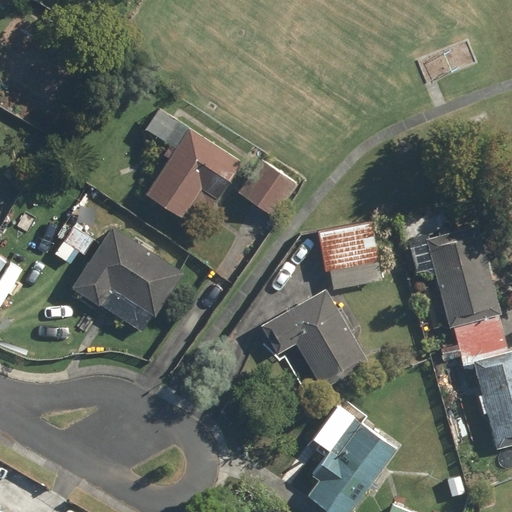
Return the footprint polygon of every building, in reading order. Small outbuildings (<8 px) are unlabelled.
[(145,196),(181,220),(201,191),(216,201),(240,166),(188,131),(174,152),(170,149),(163,158),(169,162),(145,196)] [(239,195),(274,221),(297,188),(261,163),(239,195)] [(316,229),(323,270),(377,260),(370,219),(316,229)] [(423,237),(446,326),(498,313),(474,223),(423,237)] [(56,254),(72,265),(79,253),(84,256),(93,242),(81,234),(84,229),(76,224),(56,254)] [(99,309),(110,291),(155,319),(183,276),(111,230),(71,292),(99,309)] [(293,343),(320,389),(366,362),(322,287),(257,325),(275,353),(293,343)] [(72,307),(54,341),(71,350),(89,316),(72,307)] [(456,344),(439,348),(442,360),(459,356),(456,344)] [(511,348),(470,360),(480,393),(475,394),(481,413),(485,412),(495,448),(511,443),(511,348)] [(304,495),(328,511),(346,511),(393,447),(357,422),(334,454),(327,449),(309,474),(316,479),(304,495)] [(487,511),(499,508),(490,483),(467,492),(474,511),(487,511)]
